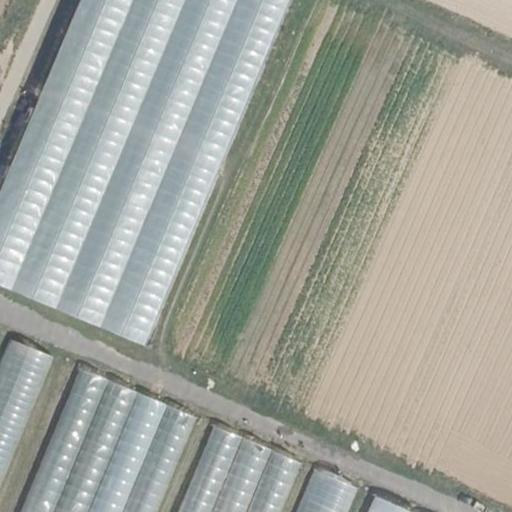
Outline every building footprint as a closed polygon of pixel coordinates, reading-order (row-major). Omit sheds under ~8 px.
[(292,0),(81,0),(0,194),(0,286),(146,349),(292,0)] [(0,482),(52,357),(7,339),(0,357),(0,482)] [(52,511),(107,383),(77,371),(18,511),(52,511)] [(89,511),(138,397),(107,383),(52,511),(89,511)] [(126,511),(169,410),(138,397),(89,511),(126,511)] [(158,511),(197,421),(169,410),(126,511),(158,511)] [(211,511),(242,441),(215,428),(179,511),(211,511)] [(248,511),(273,454),(242,441),(211,511),(248,511)] [(281,511),(301,466),(273,454),(248,511),(281,511)] [(348,511),(357,492),(312,472),(294,511),(348,511)] [(402,511),(374,499),(367,511),(402,511)]
